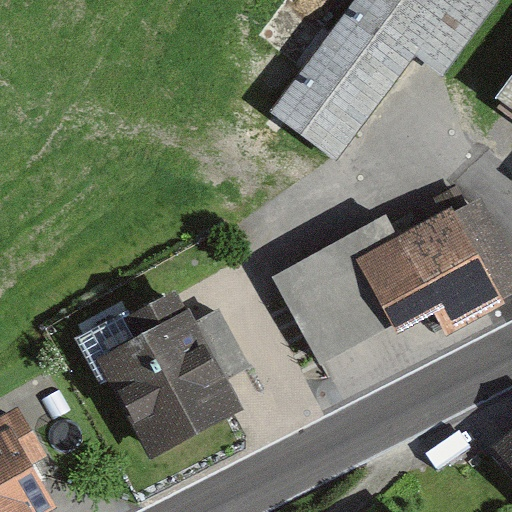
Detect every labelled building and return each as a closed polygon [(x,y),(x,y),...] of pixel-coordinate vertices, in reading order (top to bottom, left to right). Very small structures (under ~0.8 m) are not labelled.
[(433,69),(484,1),(482,0),(352,0),(268,112),(324,155),(405,47),(433,69)] [(511,83),(499,102),(511,111),(511,83)] [(439,328),(511,288),(511,276),(488,232),(461,247),(444,217),(394,244),(389,235),(277,296),(312,360),(423,300),(439,328)] [(224,405),(210,380),(239,364),(211,312),(182,328),(167,300),(90,342),(147,446),(224,405)] [(0,511),(32,511),(42,507),(18,464),(31,457),(7,415),(0,419),(0,511)] [(511,430),(496,444),(511,461),(511,430)]
